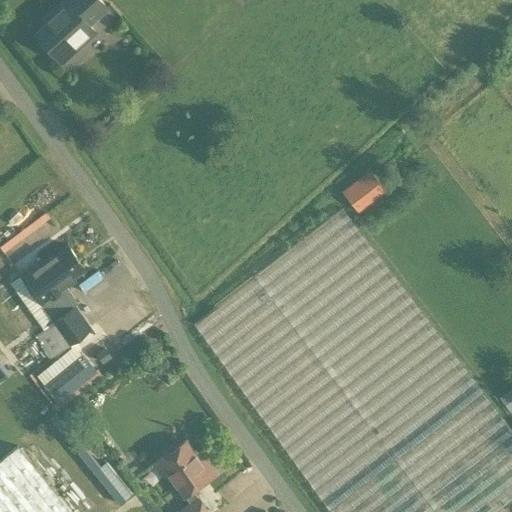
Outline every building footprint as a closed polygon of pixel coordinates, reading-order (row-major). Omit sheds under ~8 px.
[(107,7),(100,0),(65,0),(68,4),(35,33),(58,59),(81,38),(74,30),(84,21),(87,25),(107,7)] [(382,184),(371,169),(345,190),(356,204),(382,184)] [(511,438),(357,204),(195,311),(327,511),(491,511),(511,498),(511,438)] [(74,306),(62,289),(75,280),(73,277),(85,268),(68,245),(42,263),(40,260),(20,275),(41,305),(70,343),(91,329),(74,306)] [(97,355),(102,362),(111,356),(105,348),(97,355)] [(511,386),(500,396),(510,410),(511,408),(511,386)] [(158,460),(189,503),(176,511),(208,511),(192,490),(215,473),(206,461),(202,464),(184,441),(158,460)] [(71,511),(17,445),(0,458),(0,511),(71,511)] [(95,470),(120,502),(135,491),(109,459),(95,470)]
